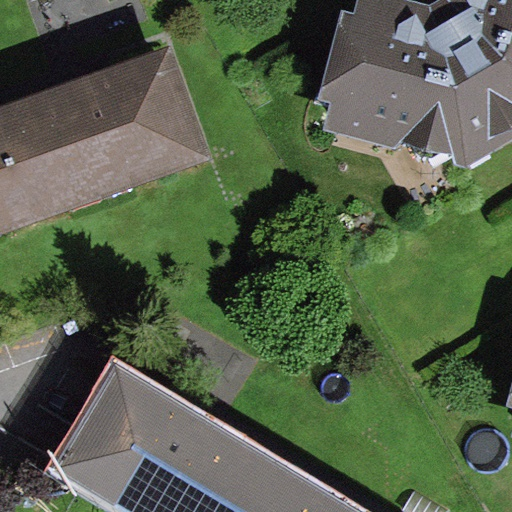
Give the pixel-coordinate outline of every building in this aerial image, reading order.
[(483,145),(511,128),(511,0),(459,0),(462,6),(424,27),(421,22),(368,8),(361,32),(350,29),(332,97),(343,100),(337,124),(410,143),(435,128),(446,146),(473,130),(483,145)] [(163,63),(0,121),(0,124),(33,216),(197,157),(163,63)] [(0,227),(33,216),(0,124),(0,227)] [(139,511),(247,511),(270,474),(120,384),(68,469),(139,511)] [(332,511),(270,474),(247,511),(332,511)]
